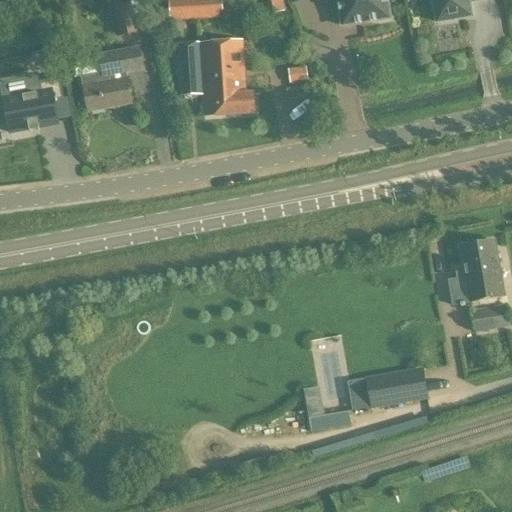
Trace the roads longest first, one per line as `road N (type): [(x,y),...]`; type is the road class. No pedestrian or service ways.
road 1 (secondary): [(0,257),(511,159)]
road 2 (unclassified): [(378,138),(200,174),(0,200)]
road 3 (track): [(461,399),(209,464),(198,457),(199,442),(207,433),(229,441)]
road 4 (unclassified): [(378,138),(511,110)]
